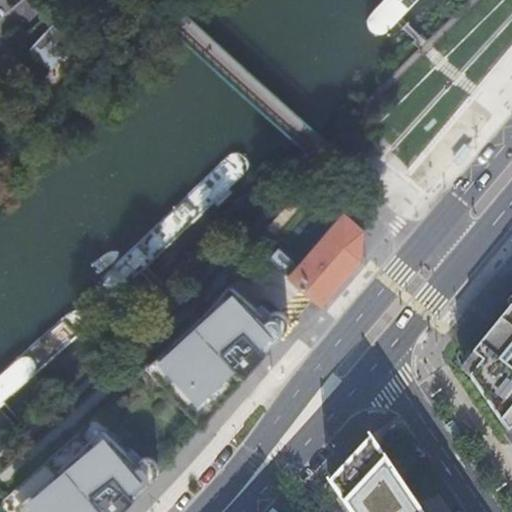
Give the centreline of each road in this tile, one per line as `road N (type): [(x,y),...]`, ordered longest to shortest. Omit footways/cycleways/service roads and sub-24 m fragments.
road 1 (primary): [(511,136),(200,511)]
road 2 (primary): [(378,361),(511,198)]
road 3 (primary): [(240,511),(378,361)]
road 4 (residential): [(486,511),(378,361)]
road 5 (track): [(101,0),(94,32),(75,59),(0,121)]
